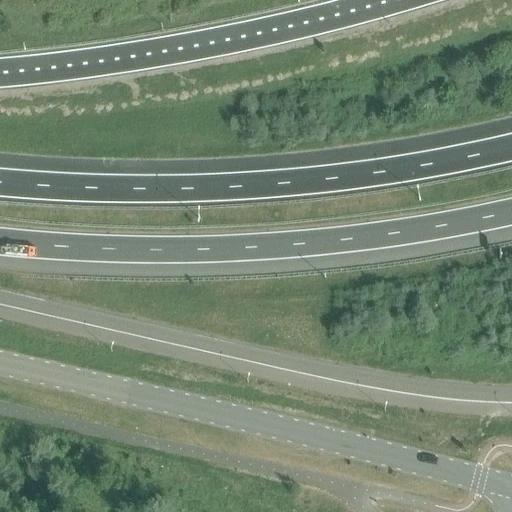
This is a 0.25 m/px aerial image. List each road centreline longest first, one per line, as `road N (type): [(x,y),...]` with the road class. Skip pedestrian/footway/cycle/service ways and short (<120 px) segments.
road 1 (unclassified): [(511,489),(0,365)]
road 2 (motorway): [(0,301),(359,383),(511,398)]
road 3 (motorway): [(511,146),(308,180),(175,188),(0,181)]
road 4 (motorway): [(0,240),(262,247),(511,211)]
road 5 (primary): [(394,0),(172,51),(0,74)]
